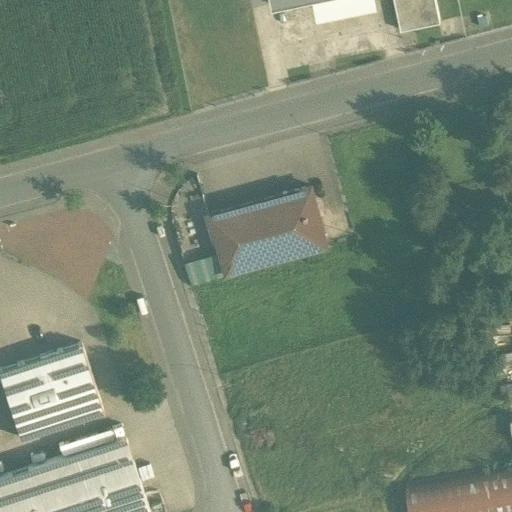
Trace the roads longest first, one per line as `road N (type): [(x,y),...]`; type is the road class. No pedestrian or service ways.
road 1 (unclassified): [(116,161),(511,56)]
road 2 (unclassified): [(116,161),(225,493),(224,511)]
road 3 (unclassified): [(0,193),(116,161)]
